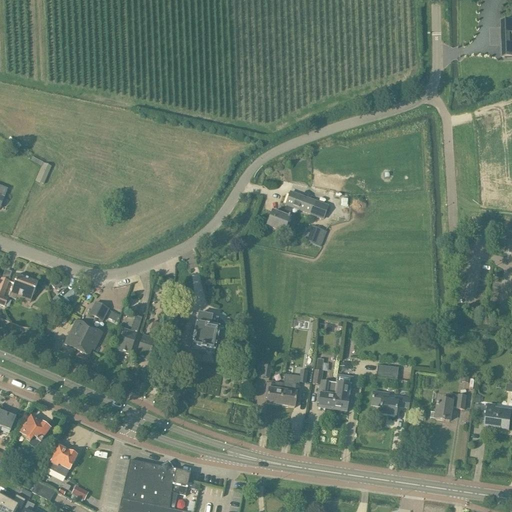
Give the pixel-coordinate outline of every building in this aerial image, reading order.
[(511,20),(501,21),(502,58),(511,57),(511,20)] [(43,164),(42,164),(41,167),(35,181),(44,185),(51,168),(43,164)] [(272,213),(266,227),(284,234),(289,219),(288,219),(292,209),(323,220),(328,208),(290,193),(285,206),(286,206),(282,216),(272,213)] [(322,247),(327,231),(313,226),(307,242),(322,247)] [(11,293),(23,298),(23,300),(30,303),(31,301),(31,300),(37,283),(17,276),(11,293)] [(56,304),(60,300),(56,296),(52,300),(56,304)] [(102,307),(95,303),(89,315),(96,318),(102,307)] [(102,307),(96,318),(102,322),(108,310),(102,307)] [(108,319),(115,323),(118,317),(111,313),(108,319)] [(196,325),(191,349),(205,352),(206,352),(206,353),(207,354),(208,355),(209,355),(210,355),(211,355),(212,354),(213,354),(213,353),(214,353),(216,343),(222,344),(225,342),(226,336),(225,334),(218,333),(219,330),(209,328),(212,317),(199,315),(197,325),(196,325)] [(124,330),(117,351),(130,356),(142,319),(135,317),(130,332),(124,330)] [(64,345),(75,350),(83,336),(86,338),(91,328),(76,321),(64,345)] [(142,336),(136,357),(148,361),(160,325),(153,322),(148,338),(142,336)] [(91,328),(86,338),(83,336),(75,350),(88,357),(96,343),(97,344),(102,334),(91,328)] [(262,378),(269,379),(271,367),(264,366),(262,378)] [(378,366),(376,378),(397,381),(398,369),(378,366)] [(299,383),(306,384),(307,372),(301,371),(299,383)] [(332,411),(336,385),(321,383),(322,373),(314,372),(312,384),(319,386),(317,399),(319,399),(318,409),(332,411)] [(281,407),(284,384),(275,383),(274,385),(267,384),(266,394),(268,395),(266,405),(281,407)] [(284,384),(281,407),(294,409),(295,403),(296,398),(298,399),(299,389),(298,389),(299,386),(294,385),(284,384)] [(332,411),(346,413),(347,403),(350,404),(352,387),(336,385),(332,411)] [(410,400),(397,398),(397,403),(388,402),(389,395),(373,393),(371,406),(380,407),(379,415),(395,417),(396,408),(408,409),(410,400)] [(434,420),(449,422),(451,407),(456,408),(456,410),(463,411),(465,398),(448,396),(447,402),(437,401),(434,420)] [(485,427),(509,430),(511,411),(487,408),(485,427)] [(0,411),(0,430),(1,428),(10,431),(16,418),(0,411)] [(24,429),(20,435),(26,440),(25,441),(28,444),(28,445),(35,450),(48,432),(48,429),(42,425),(42,426),(31,418),(23,428),(24,429)] [(47,470),(65,479),(69,472),(77,457),(76,457),(76,454),(71,451),(69,453),(59,447),(50,464),(47,470)] [(129,461),(121,500),(135,503),(143,464),(129,461)] [(143,464),(135,503),(121,500),(118,511),(178,511),(172,511),(176,495),(185,497),(190,474),(173,471),(168,462),(160,468),(143,464)] [(49,503),(50,503),(55,492),(37,483),(32,493),(49,503)] [(190,490),(198,491),(199,485),(192,483),(190,490)] [(72,495),(86,501),(89,492),(76,486),(72,495)] [(12,503),(0,496),(0,511),(15,511),(17,508),(21,509),(25,501),(16,496),(12,503)] [(27,503),(23,511),(31,511),(34,506),(27,503)]
